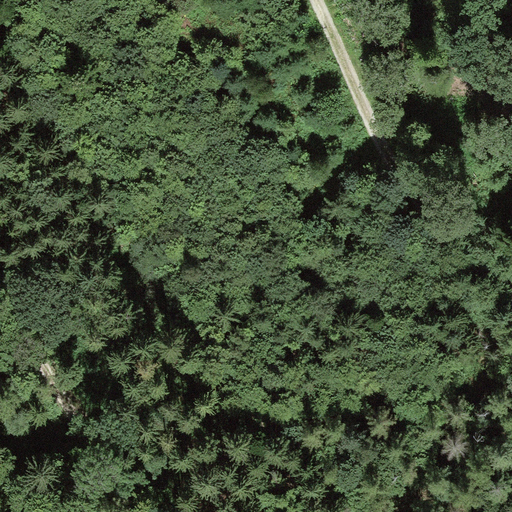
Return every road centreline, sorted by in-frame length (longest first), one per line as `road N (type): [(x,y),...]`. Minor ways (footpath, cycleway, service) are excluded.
road 1 (track): [(315,0),(387,157),(434,224),(511,290)]
road 2 (track): [(135,511),(0,248)]
